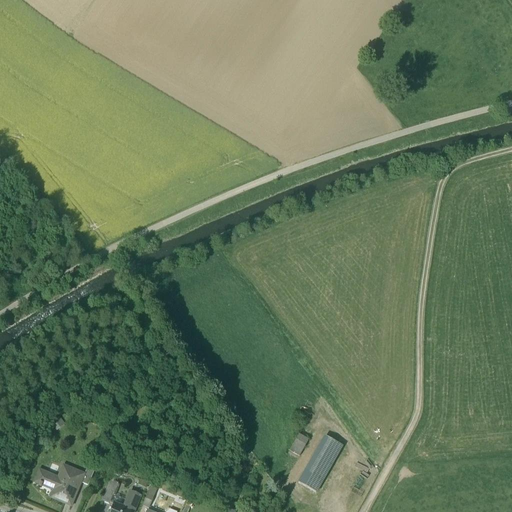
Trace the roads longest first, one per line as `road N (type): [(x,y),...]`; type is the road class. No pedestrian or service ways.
road 1 (track): [(0,317),(210,202),(429,124),(511,104)]
road 2 (track): [(511,144),(452,159),(432,177),(416,338),(418,416),(364,511)]
